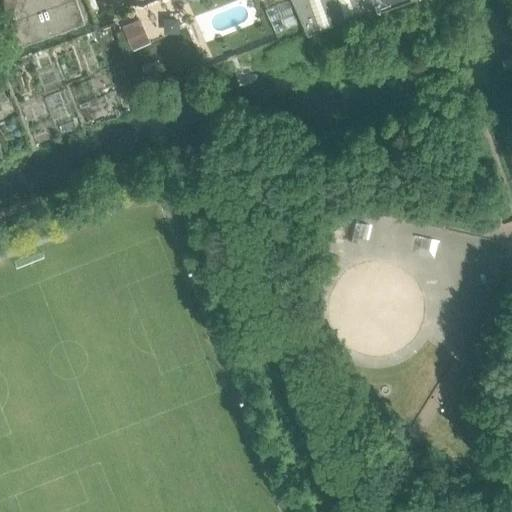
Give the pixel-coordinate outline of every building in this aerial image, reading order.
[(0,0),(0,9),(14,48),(85,22),(76,0),(0,0)] [(378,3),(377,0),(291,0),(303,28),(306,35),(378,3)] [(293,12),(288,1),(265,11),(270,22),(293,12)] [(142,27),(135,12),(119,19),(126,34),(142,27)] [(298,24),(293,13),(271,22),(275,33),(298,24)]
